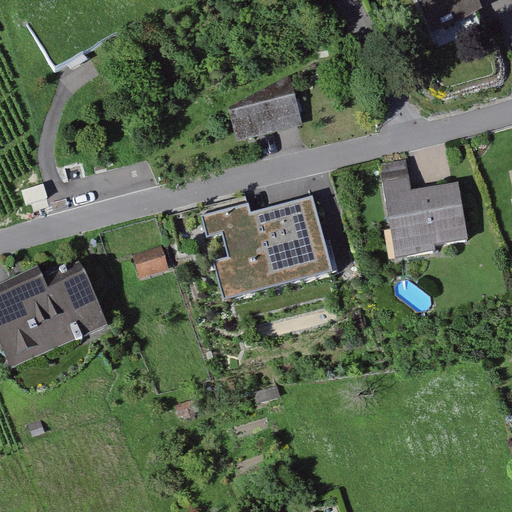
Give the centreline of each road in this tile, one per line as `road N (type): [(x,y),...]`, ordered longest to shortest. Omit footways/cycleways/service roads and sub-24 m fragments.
road 1 (residential): [(415,140),(0,248)]
road 2 (residential): [(415,140),(350,0)]
